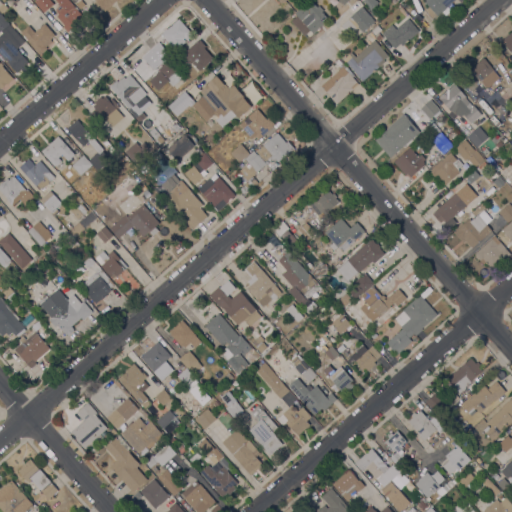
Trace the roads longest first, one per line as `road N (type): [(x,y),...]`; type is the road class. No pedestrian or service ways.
road 1 (residential): [(501,0),(0,438)]
road 2 (residential): [(511,360),(204,0)]
road 3 (residential): [(511,287),(253,511)]
road 4 (residential): [(157,0),(0,139)]
road 5 (residential): [(111,511),(0,385)]
